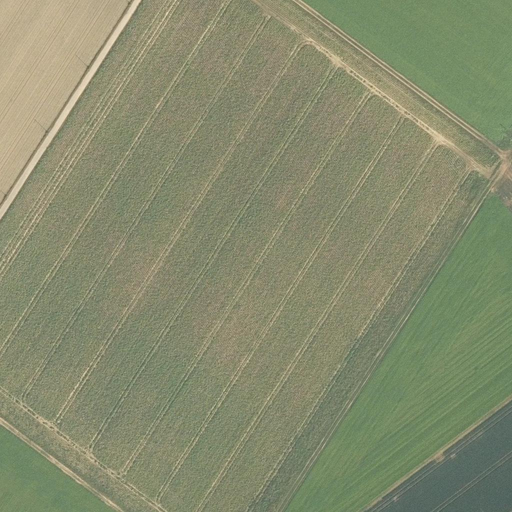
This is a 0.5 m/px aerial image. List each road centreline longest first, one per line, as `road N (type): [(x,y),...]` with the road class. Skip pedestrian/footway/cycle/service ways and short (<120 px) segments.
road 1 (track): [(288,511),(511,165)]
road 2 (track): [(288,0),(511,165)]
road 3 (track): [(0,227),(146,0)]
road 4 (track): [(0,420),(123,511)]
